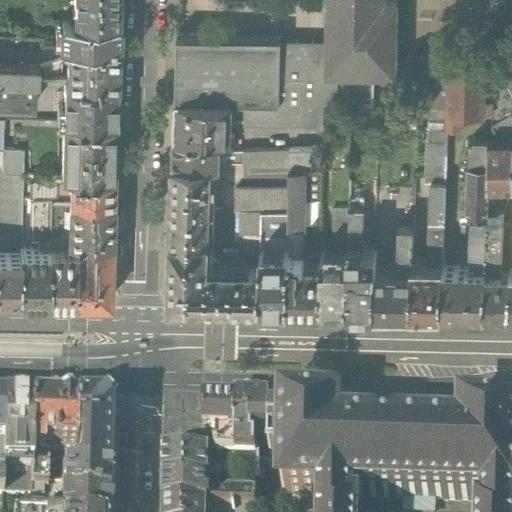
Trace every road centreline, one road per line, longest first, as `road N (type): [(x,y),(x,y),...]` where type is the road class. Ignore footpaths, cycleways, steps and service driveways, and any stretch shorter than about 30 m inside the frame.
road 1 (primary): [(511,361),(141,351)]
road 2 (residential): [(141,351),(152,0)]
road 3 (residential): [(136,511),(141,351)]
road 4 (primary): [(141,351),(77,321),(0,319)]
road 5 (primary): [(0,365),(76,366),(141,351)]
